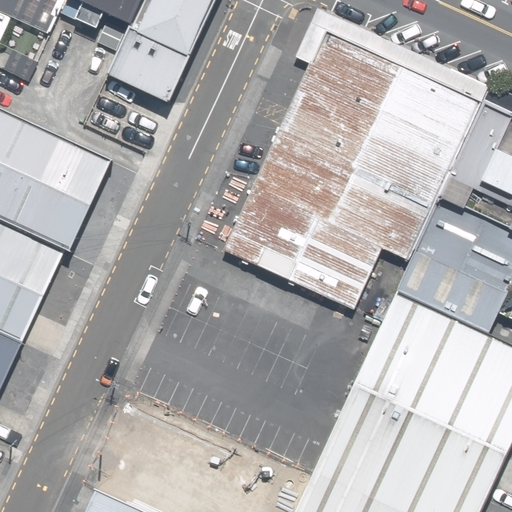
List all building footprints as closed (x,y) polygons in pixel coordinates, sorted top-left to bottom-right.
[(0,0),(0,12),(50,35),(66,0),(0,0)] [(132,26),(143,0),(75,0),(84,4),(76,21),(97,31),(106,13),(132,26)] [(169,104),(218,0),(143,0),(132,26),(109,76),(169,104)] [(494,115),(344,48),(251,254),(378,310),(404,254),(427,264),(467,175),(494,115)] [(0,103),(0,206),(93,248),(132,161),(0,103)] [(511,122),(494,115),(467,175),(511,194),(511,122)] [(0,421),(79,242),(0,206),(0,421)] [(511,249),(450,222),(419,291),(505,329),(511,314),(511,249)] [(489,511),(511,463),(511,331),(419,291),(321,511),(489,511)] [(175,511),(116,486),(103,511),(175,511)]
